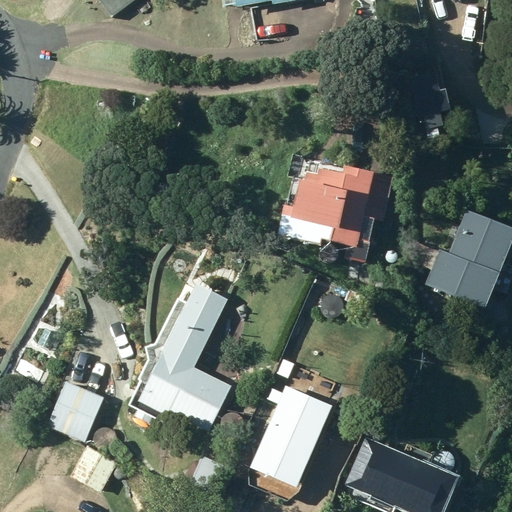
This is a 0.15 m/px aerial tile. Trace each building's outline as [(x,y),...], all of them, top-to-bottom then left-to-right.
[(98,0),(112,18),(136,0),(98,0)] [(487,37),(490,63),(504,61),(502,35),(487,37)] [(408,83),(417,123),(447,116),(443,96),(439,97),(434,77),(408,83)] [(393,177),(344,167),(342,173),(319,168),(317,174),(307,171),(305,182),(300,181),(294,208),(283,205),(276,235),(322,245),(322,241),(347,246),(345,258),(365,263),(375,220),(383,222),(393,177)] [(424,291),(483,317),(511,250),(511,240),(467,221),(450,260),(440,256),(424,291)] [(209,433),(231,386),(195,369),(228,299),(196,284),(139,403),(167,417),(169,414),(209,433)] [(213,373),(218,368),(219,361),(215,356),(208,355),(203,359),(202,366),(206,372),(213,373)] [(286,381),(298,386),(305,369),(293,364),(286,381)] [(316,383),(320,391),(329,392),(334,385),(330,377),(321,376),(316,383)] [(295,495),(333,407),(285,387),(272,419),(263,416),(255,435),(261,437),(249,467),(248,486),(288,502),(295,495)] [(106,408),(64,389),(48,423),(91,443),(106,408)] [(255,411),(263,414),(269,399),(261,396),(255,411)] [(442,511),(458,477),(365,437),(344,485),(372,497),(370,500),(393,510),(394,506),(407,511),(442,511)] [(100,494),(117,462),(87,446),(70,478),(100,494)]
